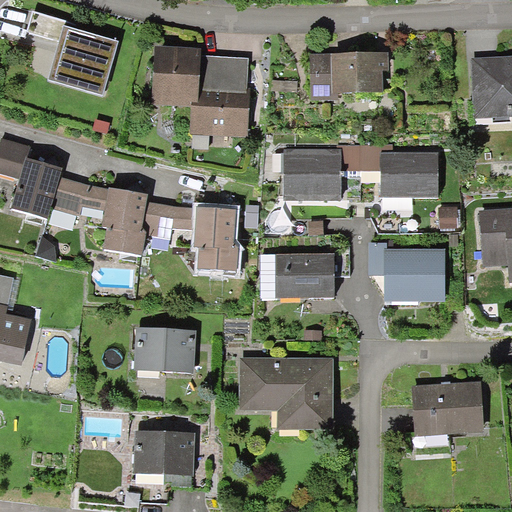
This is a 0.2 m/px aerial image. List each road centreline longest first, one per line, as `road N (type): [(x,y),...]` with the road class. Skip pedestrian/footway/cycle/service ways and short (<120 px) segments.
road 1 (residential): [(120,0),(253,20),(511,11)]
road 2 (residential): [(369,511),(369,378),(379,359),(393,351),(511,351)]
